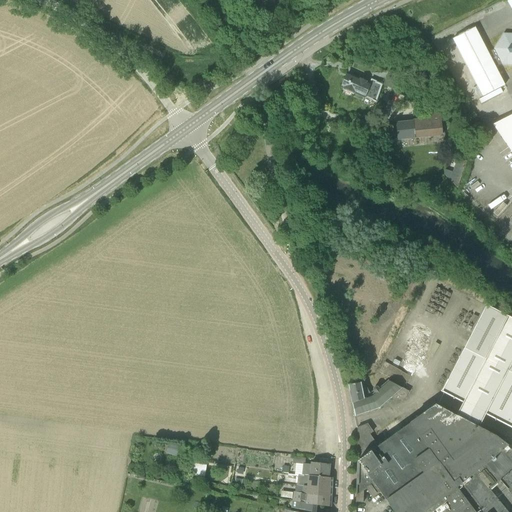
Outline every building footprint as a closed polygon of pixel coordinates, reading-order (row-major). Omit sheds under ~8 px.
[(488,53),(475,28),(453,39),(482,97),(504,85),(495,67),(502,64),(502,65),(511,65),(511,34),(503,34),(494,49),(488,53)] [(394,89),(399,76),(389,72),(384,86),(394,89)] [(372,100),(378,87),(347,74),(342,87),(372,100)] [(397,139),(442,135),(440,115),(421,114),(421,121),(413,121),(413,122),(396,124),(397,130),(396,130),(397,139)] [(508,147),(511,143),(511,115),(493,125),(508,147)] [(467,160),(457,157),(452,171),(445,168),(442,175),(457,187),(467,160)] [(511,426),(511,318),(486,305),(442,391),(467,403),(460,416),(483,428),(490,415),(511,426)] [(409,391),(388,381),(382,386),(380,384),(377,387),(374,387),(373,389),(373,391),(374,393),(371,395),(367,388),(363,382),(348,385),(352,402),(355,416),(380,407),(395,394),(405,399),(409,391)] [(507,511),(488,488),(496,483),(496,484),(500,481),(511,495),(511,450),(508,446),(496,436),(435,404),(409,423),(378,446),(370,435),(373,432),(367,425),(356,428),(357,430),(357,460),(356,496),(357,497),(366,488),(372,498),(380,493),(393,511),(507,511)] [(171,444),(168,454),(178,456),(180,447),(171,444)] [(311,465),(305,465),(303,464),(302,475),(329,478),(330,465),(311,463),(311,465)] [(302,476),(298,476),(297,486),(302,486),(302,488),(332,491),(332,478),(329,478),(302,475),(302,476)] [(294,492),(292,501),(319,505),(331,506),(332,491),(302,488),(302,493),(294,492)] [(310,511),(317,511),(319,505),(292,501),(291,508),(310,511)]
